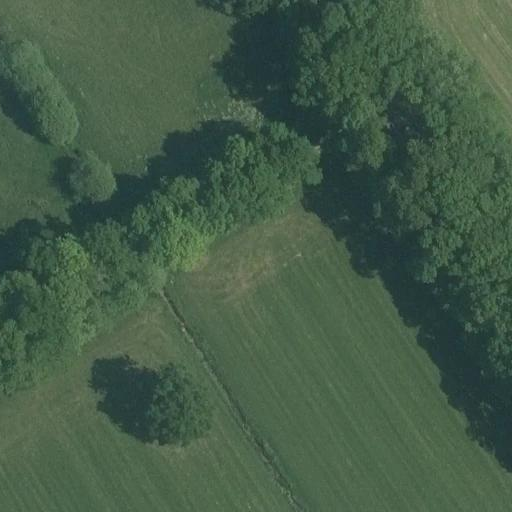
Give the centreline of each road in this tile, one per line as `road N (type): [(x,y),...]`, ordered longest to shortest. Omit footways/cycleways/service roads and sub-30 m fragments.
road 1 (track): [(0,348),(390,102)]
road 2 (unclassified): [(511,280),(320,0)]
